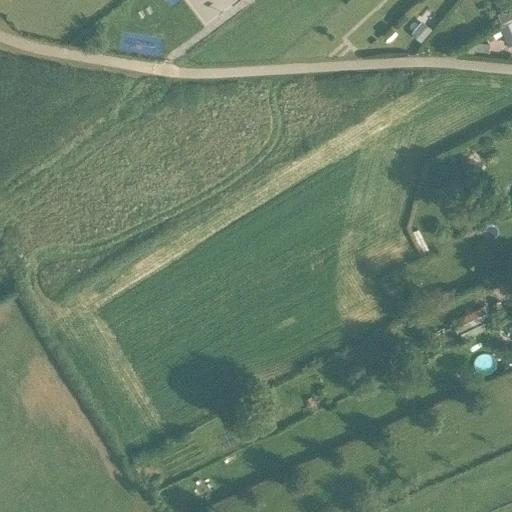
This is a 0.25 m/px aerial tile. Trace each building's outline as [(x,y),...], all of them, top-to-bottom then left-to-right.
[(241,0),(211,0),(222,14),(241,0)] [(508,8),(497,14),(501,22),(511,17),(508,8)] [(431,30),(421,21),(409,33),(419,43),(431,30)] [(511,21),(499,27),(504,38),(511,34),(511,21)] [(488,50),(489,42),(474,40),(473,48),(488,50)] [(493,207),(486,192),(458,207),(454,197),(445,202),(461,233),(496,214),(492,208),(493,207)] [(461,340),(493,325),(484,306),(452,320),(461,340)]
